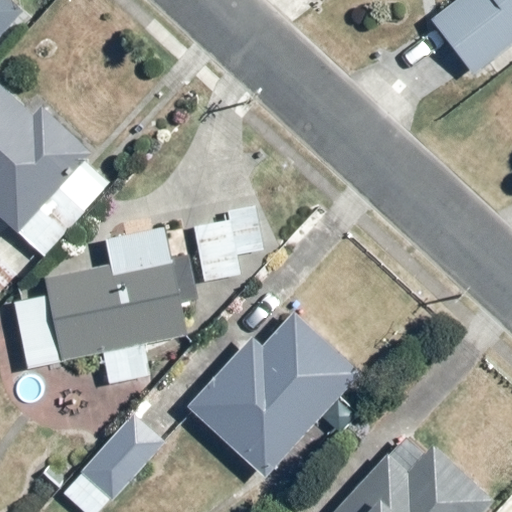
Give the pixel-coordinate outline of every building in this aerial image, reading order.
[(0,0),(0,35),(21,15),(5,0),(0,0)] [(511,0),(455,0),(434,16),(477,72),(511,44),(511,0)] [(35,114),(0,81),(0,291),(16,274),(20,277),(117,176),(43,106),(35,114)] [(238,255),(265,252),(260,211),(197,219),(204,277),(241,273),(238,255)] [(190,254),(180,256),(173,224),(100,239),(105,263),(46,276),(49,289),(15,296),(29,365),(101,350),(107,382),(152,373),(146,342),(196,332),(189,299),(199,297),(190,254)] [(362,372),(296,309),(264,344),(257,337),(194,404),(267,473),(362,372)] [(97,511),(166,441),(136,412),(62,488),(87,511),(97,511)] [(481,511),(493,500),(418,425),(331,511),(481,511)]
